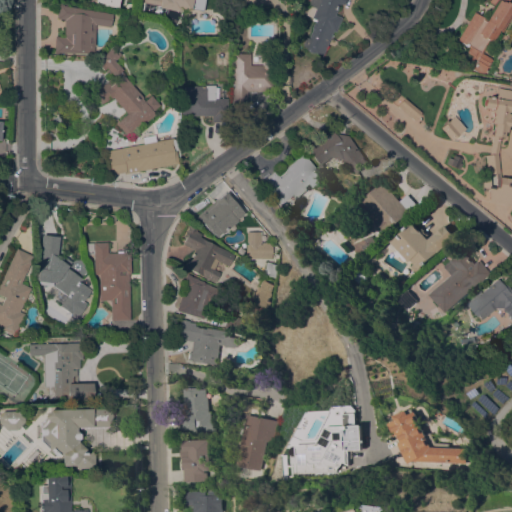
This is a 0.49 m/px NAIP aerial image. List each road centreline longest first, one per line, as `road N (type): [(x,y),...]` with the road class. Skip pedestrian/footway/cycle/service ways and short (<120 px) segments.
road 1 (tertiary): [(419,0),(204,184),(156,205),(0,180)]
road 2 (residential): [(163,511),(156,205)]
road 3 (residential): [(511,247),(323,87)]
road 4 (residential): [(25,184),(25,0)]
